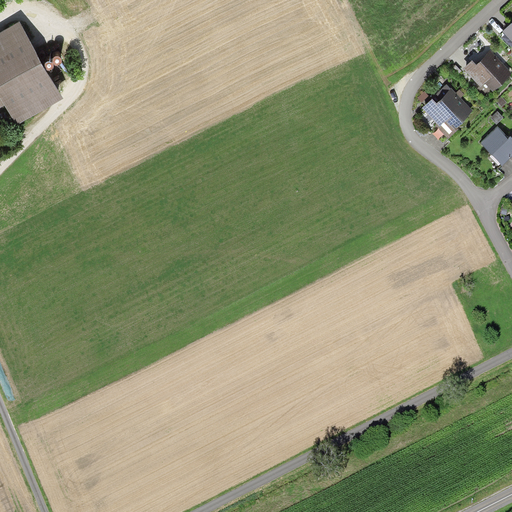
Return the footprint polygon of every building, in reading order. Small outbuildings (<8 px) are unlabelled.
[(0,28),(0,88),(8,101),(17,118),(63,91),(20,17),(0,28)] [(511,18),(502,27),(511,37),(511,18)] [(511,71),(490,48),(477,60),(472,55),(463,64),(480,83),(484,80),(493,89),(511,71)] [(433,94),(422,104),(439,122),(437,124),(449,136),(459,127),(456,124),(473,109),(450,85),(436,98),(433,94)] [(0,88),(0,105),(8,101),(0,88)] [(507,100),(502,95),(497,101),(502,105),(507,100)] [(498,110),(491,116),(497,122),(504,116),(498,110)] [(508,135),(498,124),(481,141),(502,162),(511,152),(511,134),(510,133),(508,135)] [(510,205),(504,204),(501,213),(507,215),(510,205)]
